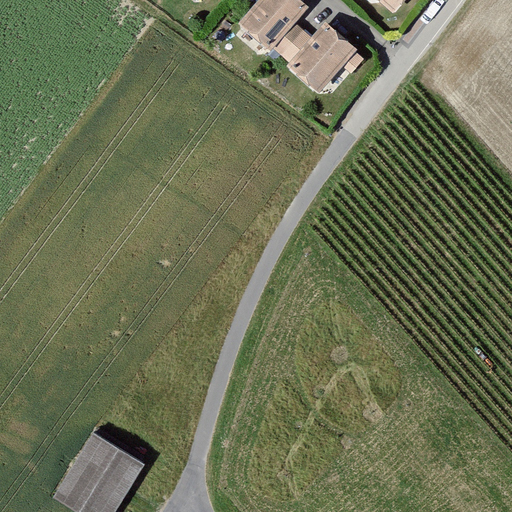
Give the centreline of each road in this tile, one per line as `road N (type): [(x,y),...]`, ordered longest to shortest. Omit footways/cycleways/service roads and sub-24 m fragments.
road 1 (track): [(349,132),(258,279),(219,381),(191,500),(179,511)]
road 2 (residential): [(453,0),(349,132)]
